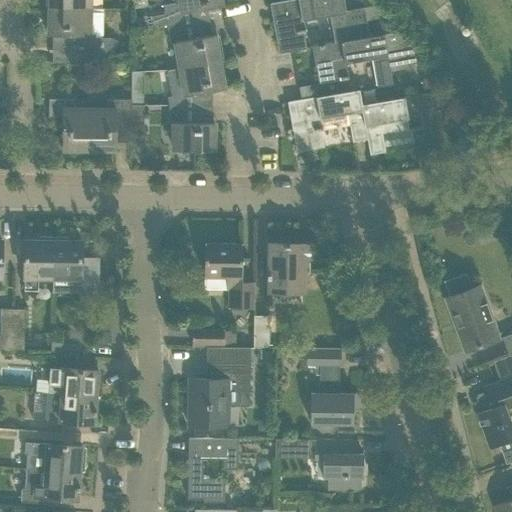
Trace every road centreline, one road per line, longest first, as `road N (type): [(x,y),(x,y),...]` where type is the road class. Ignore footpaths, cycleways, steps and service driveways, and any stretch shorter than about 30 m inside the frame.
road 1 (residential): [(440,511),(366,198)]
road 2 (residential): [(142,511),(150,415),(135,197)]
road 3 (residential): [(250,0),(237,197)]
road 4 (residential): [(19,196),(17,68),(5,0)]
road 5 (residential): [(366,198),(511,174)]
road 6 (residential): [(237,197),(366,198)]
